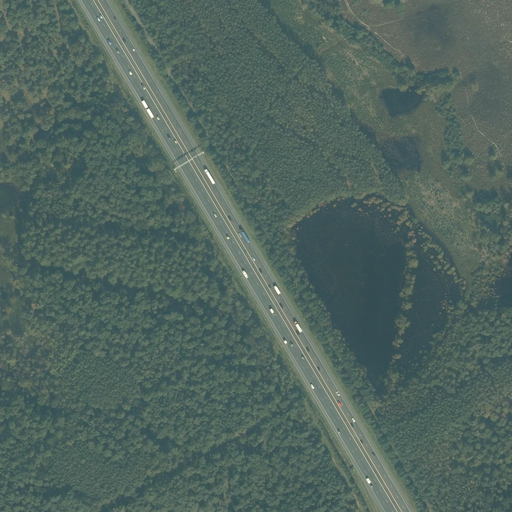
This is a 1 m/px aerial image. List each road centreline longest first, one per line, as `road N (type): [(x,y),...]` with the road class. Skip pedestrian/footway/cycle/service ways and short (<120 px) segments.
road 1 (motorway): [(406,511),(101,0)]
road 2 (motorway): [(87,0),(390,511)]
road 3 (track): [(52,0),(292,404),(329,452)]
road 4 (track): [(259,349),(260,331),(66,0)]
road 5 (track): [(0,256),(237,312)]
road 6 (track): [(99,511),(292,404)]
road 7 (track): [(0,42),(43,142),(0,170)]
